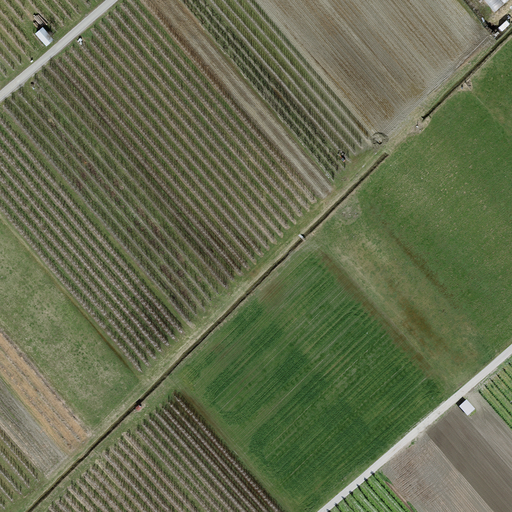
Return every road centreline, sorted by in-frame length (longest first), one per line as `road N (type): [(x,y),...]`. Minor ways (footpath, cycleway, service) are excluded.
road 1 (unclassified): [(511,346),(322,511)]
road 2 (unclassified): [(111,0),(0,95)]
